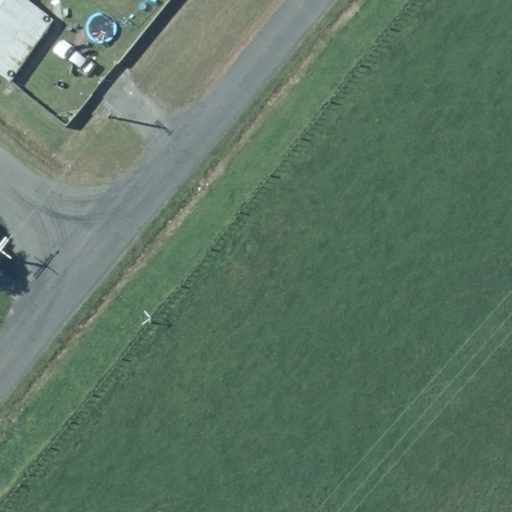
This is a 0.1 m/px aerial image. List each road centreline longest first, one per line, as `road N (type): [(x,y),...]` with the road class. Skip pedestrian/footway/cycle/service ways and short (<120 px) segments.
road 1 (residential): [(91,251),(308,0)]
road 2 (residential): [(0,365),(91,251)]
